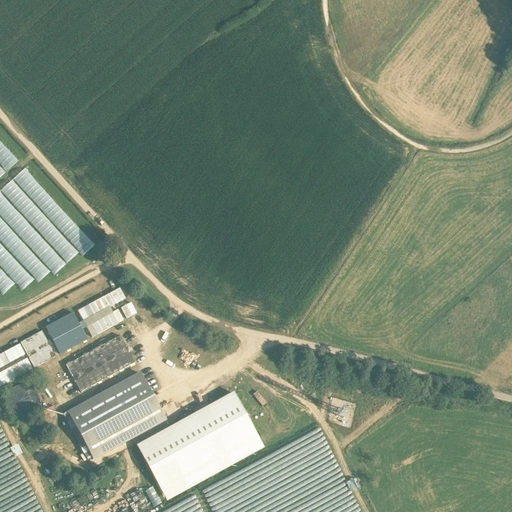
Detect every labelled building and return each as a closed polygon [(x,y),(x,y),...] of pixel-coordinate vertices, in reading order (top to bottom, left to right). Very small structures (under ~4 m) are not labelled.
[(77,312),(82,322),(109,308),(104,298),(77,312)] [(45,328),(59,355),(86,341),(72,313),(45,328)] [(85,328),(91,338),(117,324),(112,314),(85,328)] [(20,344),(33,369),(54,358),(40,333),(20,344)] [(63,367),(78,395),(134,365),(119,337),(63,367)] [(140,376),(62,417),(85,459),(162,418),(140,376)] [(37,407),(38,404),(37,402),(36,398),(35,395),(33,393),(30,391),(27,389),(24,389),(21,389),(19,389),(16,390),(13,391),(10,393),(8,396),(7,399),(6,402),(6,405),(6,408),(7,411),(9,413),(11,416),(14,418),(17,419),(20,420),(23,420),(26,420),(28,419),(31,417),(34,415),(35,412),(37,409),(37,407)] [(260,446),(232,395),(137,447),(165,498),(260,446)]
